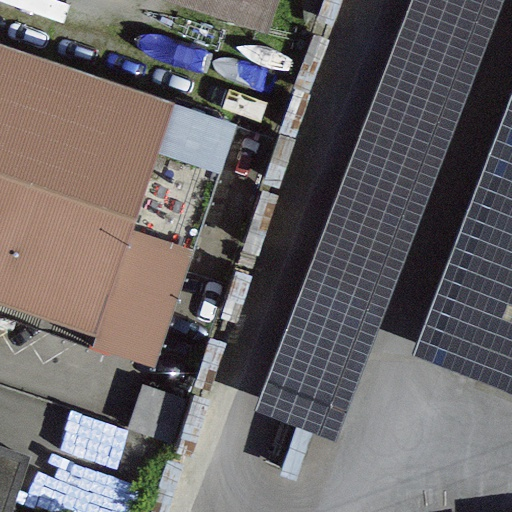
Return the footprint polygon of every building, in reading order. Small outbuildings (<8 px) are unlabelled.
[(298,0),(209,0),(290,27),(298,0)] [(501,0),(410,0),(253,410),(332,440),(501,0)] [(272,112),(0,26),(0,303),(191,365),(272,112)] [(511,238),(462,370),(511,389),(511,238)] [(47,511),(65,455),(0,435),(0,511),(47,511)]
